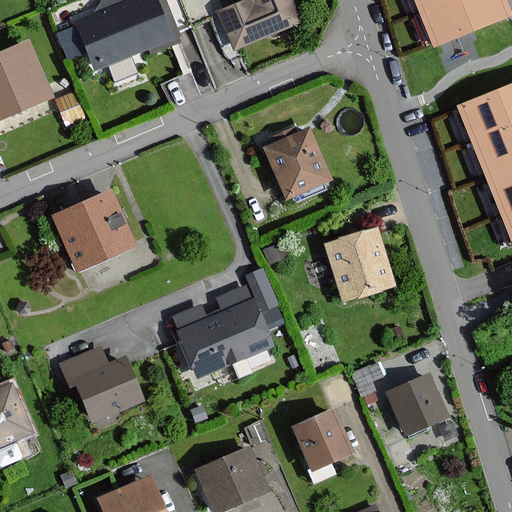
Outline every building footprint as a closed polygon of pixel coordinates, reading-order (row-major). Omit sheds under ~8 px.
[(158,0),(136,0),(81,22),(100,68),(174,39),(158,0)] [(293,0),(256,0),(260,8),(242,15),(238,5),(233,7),(221,12),(237,50),(303,23),(293,0)] [(508,12),(503,0),(420,0),(436,41),(508,12)] [(34,43),(0,56),(0,122),(57,100),(34,43)] [(511,85),(462,105),(490,175),(511,165),(511,85)] [(329,178),(308,129),(267,147),(288,195),(329,178)] [(511,165),(490,175),(511,230),(511,165)] [(57,217),(80,268),(135,244),(111,192),(57,217)] [(392,283),(376,230),(329,245),(345,297),(392,283)] [(249,276),(264,311),(279,305),(264,270),(249,276)] [(175,318),(201,379),(251,358),(255,368),(275,359),(270,348),(276,346),(256,299),(209,319),(203,306),(175,318)] [(286,323),(279,308),(266,314),(273,329),(286,323)] [(14,347),(11,341),(5,343),(7,350),(14,347)] [(95,419),(142,400),(125,359),(108,366),(100,348),(62,363),(71,385),(80,381),(95,419)] [(378,363),(353,373),(362,395),(375,390),(371,381),(383,376),(378,363)] [(430,375),(390,392),(408,432),(447,415),(430,375)] [(14,385),(0,390),(0,457),(1,461),(20,454),(14,438),(33,431),(14,385)] [(203,407),(194,411),(197,420),(206,416),(203,407)] [(333,411),(296,428),(315,469),(351,452),(333,411)] [(248,449),(200,470),(217,510),(265,489),(248,449)] [(76,482),(72,472),(64,475),(68,485),(76,482)] [(164,511),(150,478),(103,498),(109,511),(164,511)]
